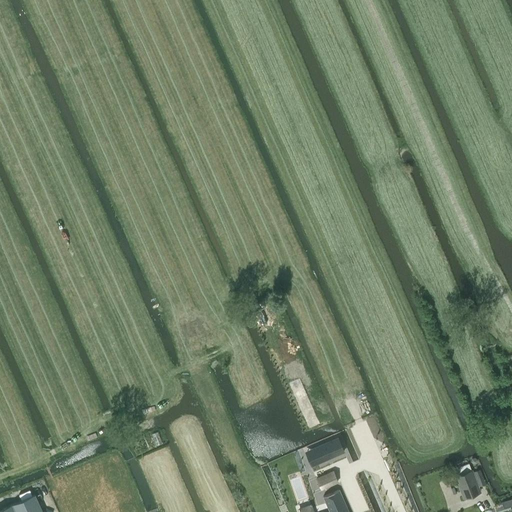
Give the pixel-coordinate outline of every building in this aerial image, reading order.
[(338,437),(312,449),(318,463),(344,451),(338,437)] [(479,486),(486,483),(480,469),(474,471),(479,486)] [(463,498),(480,492),(471,470),(457,475),(459,482),(457,482),(463,498)] [(333,471),(316,478),(321,488),(338,481),(333,471)] [(348,511),(339,489),(323,496),(330,511),(329,511),(348,511)] [(43,511),(35,494),(0,509),(0,511),(43,511)]
